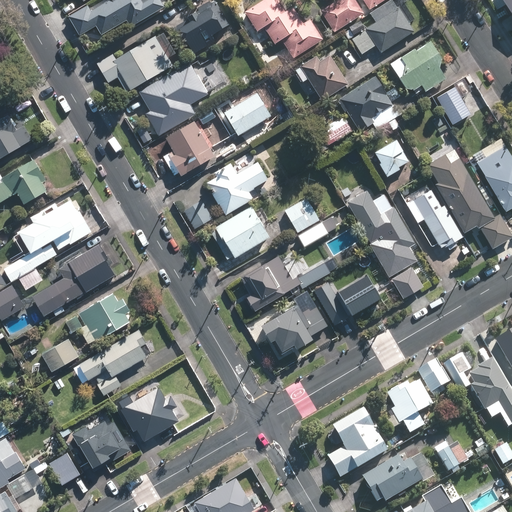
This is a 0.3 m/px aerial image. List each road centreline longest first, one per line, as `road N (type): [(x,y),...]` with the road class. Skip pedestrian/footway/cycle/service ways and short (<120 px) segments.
road 1 (residential): [(265,421),(16,0)]
road 2 (residential): [(511,275),(265,421)]
road 3 (residential): [(265,421),(111,511)]
